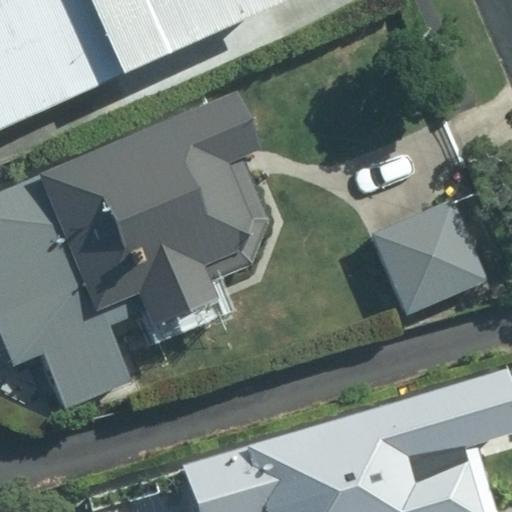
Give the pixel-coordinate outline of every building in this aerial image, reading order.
[(0,0),(0,117),(91,77),(55,0),(0,0)] [(55,0),(91,77),(255,3),(254,0),(55,0)] [(223,95),(0,190),(0,352),(5,364),(32,351),(56,406),(118,379),(95,325),(124,314),(129,329),(192,302),(186,289),(228,270),(247,225),(218,160),(246,148),(223,95)] [(440,204),(363,237),(395,313),(472,281),(440,204)] [(474,383),(222,456),(238,511),(427,511),(411,458),(490,435),(474,383)]
